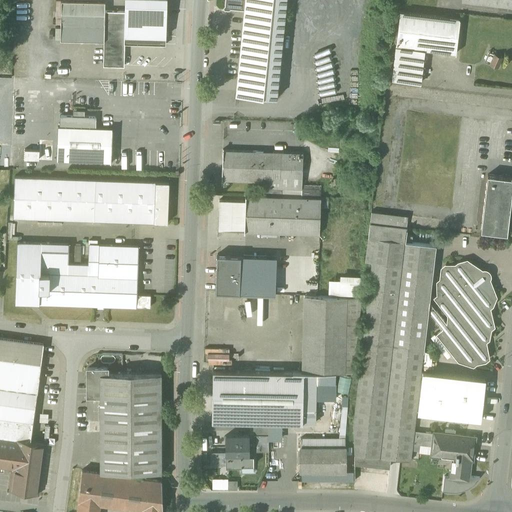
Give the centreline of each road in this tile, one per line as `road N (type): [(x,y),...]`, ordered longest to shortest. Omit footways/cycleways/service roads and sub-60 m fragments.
road 1 (residential): [(184,341),(205,0)]
road 2 (residential): [(184,501),(353,501),(441,511)]
road 3 (residential): [(57,511),(73,336)]
road 4 (residential): [(184,501),(184,341)]
road 5 (residential): [(511,358),(494,511)]
